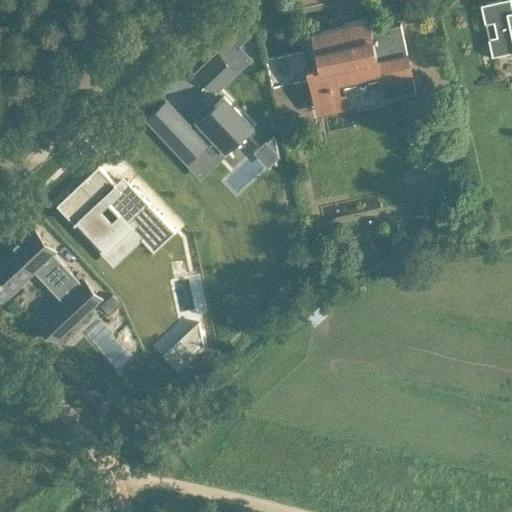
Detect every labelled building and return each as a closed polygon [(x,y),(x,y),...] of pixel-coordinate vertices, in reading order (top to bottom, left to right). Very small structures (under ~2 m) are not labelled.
[(511,10),(509,0),(500,0),(480,5),(484,22),(495,20),(498,36),(488,38),(492,56),(511,51),(511,10)] [(299,41),(295,38),(296,46),(303,50),(304,52),(317,49),(320,65),(307,68),(310,81),(313,95),(314,95),(316,104),(333,101),(343,87),(344,86),(343,79),(350,78),(356,82),(367,80),(371,73),(379,77),(383,97),(414,90),(400,24),(370,31),(367,18),(300,33),(301,39),(301,40),(299,41)] [(230,40),(216,54),(217,55),(218,54),(233,70),(232,71),(233,72),(247,59),(231,41),(230,40)] [(166,101),(148,117),(187,159),(204,144),(213,153),(222,145),(232,156),(233,155),(226,147),(251,125),(224,96),(191,128),(166,101)] [(274,135),(261,147),(276,163),(277,163),(273,158),(279,153),(274,135)] [(175,229),(129,180),(121,187),(117,183),(99,164),(57,203),(75,222),(78,219),(106,250),(132,226),(154,249),(175,229)] [(14,243),(0,256),(0,279),(1,281),(3,279),(11,288),(12,289),(33,269),(63,300),(41,320),(57,338),(101,297),(85,279),(82,282),(53,251),(55,248),(33,225),(19,239),(18,238),(14,243)] [(113,294),(101,305),(110,314),(121,303),(113,294)] [(199,321),(165,353),(178,368),(204,344),(199,321)]
